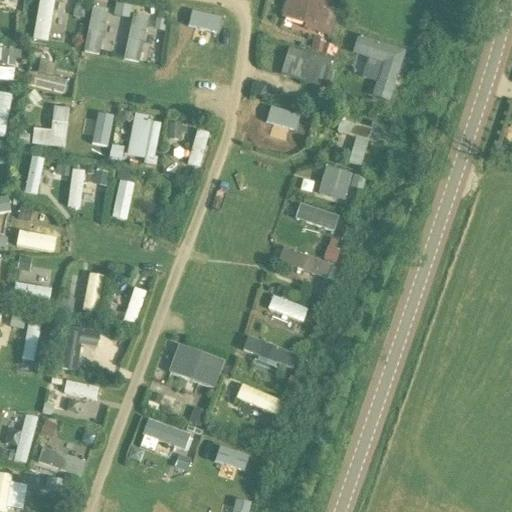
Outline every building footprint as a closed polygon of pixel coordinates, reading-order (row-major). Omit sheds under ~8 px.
[(41,0),(41,43),(58,44),(58,0),(41,0)] [(393,0),(392,29),(421,30),(422,0),(393,0)] [(89,57),(105,60),(114,11),(98,8),(89,57)] [(147,69),(156,18),(120,11),(117,28),(134,31),(127,65),(147,69)] [(181,37),(180,56),(190,57),(191,37),(181,37)] [(401,102),(407,48),(362,43),(360,58),(372,60),(369,79),(382,81),(380,100),(401,102)] [(288,78),(326,86),(330,64),(293,56),(288,78)] [(69,99),(73,85),(39,77),(36,91),(69,99)] [(0,140),(14,141),(16,96),(0,95),(0,140)] [(56,131),(38,131),(38,147),(71,148),(72,111),(56,110),(56,131)] [(309,131),(311,118),(272,112),(270,125),(309,131)] [(133,157),(158,162),(167,123),(141,118),(133,157)] [(127,159),(127,152),(122,152),(123,123),(105,123),(104,158),(127,159)] [(348,133),(347,133),(345,151),(357,152),(356,169),(375,171),(379,126),(349,123),(348,133)] [(193,169),(208,173),(218,137),(203,133),(193,169)] [(32,200),(47,200),(49,161),(34,160),(32,200)] [(331,167),(324,195),(351,201),(358,173),(331,167)] [(75,210),(90,210),(91,174),(76,173),(75,210)] [(135,183),(121,180),(113,217),(128,220),(135,183)] [(40,218),(23,218),(23,239),(40,239),(40,218)] [(325,223),(320,237),(337,243),(342,229),(325,223)] [(335,284),(341,265),(289,249),(283,268),(335,284)] [(0,256),(0,297),(2,298),(8,258),(0,256)] [(56,306),(58,289),(21,286),(20,302),(56,306)] [(141,328),(152,294),(140,290),(129,324),(141,328)] [(274,317),(312,328),(317,311),(279,300),(274,317)] [(33,325),(28,365),(43,367),(48,327),(33,325)] [(69,332),(71,373),(103,371),(101,331),(69,332)] [(174,372),(218,392),(230,368),(185,347),(174,372)] [(57,400),(101,401),(101,382),(58,380),(57,400)] [(31,418),(15,463),(32,469),(48,424),(31,418)] [(66,436),(67,423),(49,421),(48,434),(66,436)] [(223,449),(219,466),(263,474),(266,457),(223,449)] [(94,467),(50,451),(44,468),(88,484),(94,467)] [(1,475),(0,481),(0,511),(11,511),(15,477),(1,475)]
